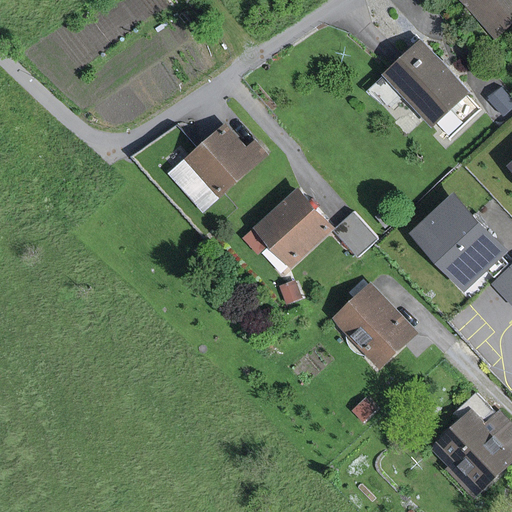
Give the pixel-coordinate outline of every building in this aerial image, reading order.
[(511,25),(511,0),(462,0),(497,39),(511,25)] [(470,94),(420,44),(386,78),(436,128),(470,94)] [(246,149),(228,130),(222,135),(218,131),(186,161),(221,198),(266,156),(253,142),(246,149)] [(333,231),(298,192),(258,228),(293,267),(333,231)] [(455,194),(412,234),(466,291),(509,251),(455,194)] [(376,236),(354,213),(338,229),(359,252),(376,236)] [(511,265),(492,284),(511,304),(511,265)] [(373,284),(336,319),(383,369),(420,334),(395,307),(373,284)] [(473,411),(433,447),(475,493),(511,460),(511,424),(500,411),(485,425),(473,411)]
